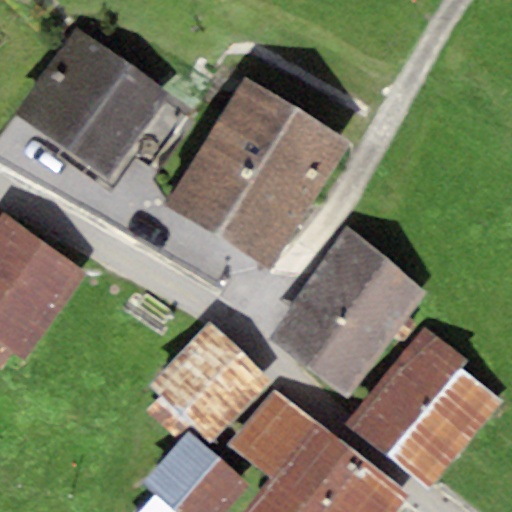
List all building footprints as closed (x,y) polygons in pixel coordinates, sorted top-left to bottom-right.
[(168,101),(91,55),(38,143),(115,189),(168,101)] [(346,160),(263,110),(193,227),(277,276),(346,160)] [(85,286),(9,236),(0,249),(0,343),(33,365),(85,286)] [(419,306),(358,264),(295,356),(356,398),(419,306)] [(269,395),(224,353),(171,408),(216,450),(269,395)] [(502,408),(436,358),(375,438),(441,488),(502,408)] [(319,438),(278,406),(237,458),(277,490),(319,438)] [(409,511),(332,453),(285,511),(409,511)] [(236,511),(248,495),(205,466),(174,511),(236,511)]
